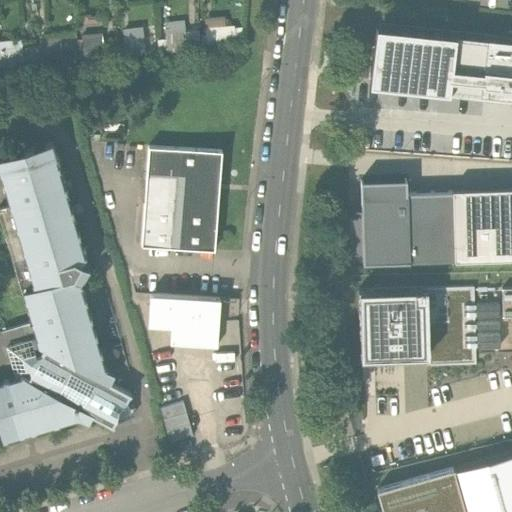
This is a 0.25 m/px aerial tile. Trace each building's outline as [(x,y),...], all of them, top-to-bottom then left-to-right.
[(511,42),(376,26),(369,86),(483,99),(483,94),(508,97),(507,102),(511,102),(511,42)] [(14,377),(0,380),(0,433),(2,442),(79,420),(87,424),(92,416),(112,428),(114,426),(113,425),(115,420),(132,416),(126,401),(129,395),(130,396),(131,394),(109,383),(114,375),(128,371),(121,344),(100,350),(81,284),(89,269),(81,265),(86,258),(51,141),(0,155),(0,219),(35,339),(31,340),(31,341),(6,348),(13,372),(12,373),(14,377)] [(222,150),(149,145),(142,246),(215,251),(222,150)] [(452,194),(407,195),(406,181),(360,182),(363,266),(454,264),(452,194)] [(452,194),(454,264),(511,261),(511,189),(452,192),(452,194)] [(511,287),(474,289),(476,357),(511,356),(511,287)] [(359,292),(361,360),(367,360),(425,358),(425,369),(476,367),(476,357),(474,289),(359,292)] [(219,300),(149,295),(147,326),(171,327),(170,344),(216,347),(219,300)] [(184,399),(158,406),(167,442),(193,435),(184,399)] [(511,511),(511,456),(455,472),(454,469),(376,491),(381,511),(511,511)]
